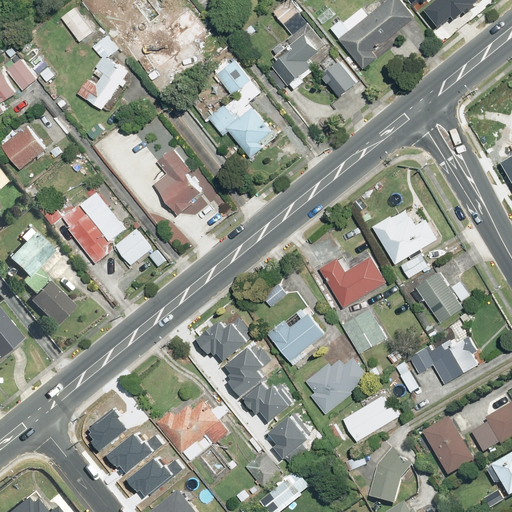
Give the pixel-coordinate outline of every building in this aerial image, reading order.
[(289,0),(276,10),(292,30),(305,20),(289,0)] [(385,46),(418,16),(403,0),(389,0),(373,15),(365,6),(348,22),(345,19),(335,28),(344,38),(341,41),(367,70),(382,57),(376,50),(383,44),(385,46)] [(436,0),(428,7),(446,27),(478,0),(436,0)] [(110,2),(100,9),(120,34),(130,26),(110,2)] [(160,71),(180,55),(187,64),(201,52),(194,43),(209,30),(188,5),(138,47),(141,50),(137,54),(147,66),(152,62),(160,71)] [(78,7),(65,17),(83,42),(96,33),(78,7)] [(311,21),(277,50),(284,59),(277,65),(293,83),(298,90),(310,80),(307,77),(319,67),(316,64),(334,48),(311,21)] [(122,50),(110,35),(95,46),(105,59),(100,66),(103,68),(99,74),(105,78),(101,84),(93,78),(83,92),(107,109),(124,85),(126,87),(130,81),(127,79),(132,72),(111,58),(122,50)] [(363,83),(345,59),(342,62),(335,53),(324,62),(332,73),(328,76),(344,97),(363,83)] [(59,74),(42,54),(32,62),(50,82),(59,74)] [(0,115),(9,111),(6,105),(21,96),(13,80),(17,78),(26,90),(41,79),(24,58),(10,70),(11,71),(9,72),(4,65),(0,68),(0,115)] [(254,80),(238,58),(231,63),(229,60),(220,67),(223,70),(218,73),(235,95),(254,80)] [(179,103),(163,116),(237,207),(253,194),(179,103)] [(235,115),(228,105),(213,117),(228,136),(234,132),(253,156),(279,136),(257,107),(245,116),(240,111),(235,115)] [(109,130),(102,122),(91,132),(98,140),(109,130)] [(32,125),(6,144),(23,167),(49,148),(32,125)] [(198,171),(176,147),(160,162),(170,172),(157,184),(187,217),(201,204),(196,199),(205,191),(192,176),(198,171)] [(157,182),(140,161),(122,176),(140,197),(157,182)] [(128,229),(100,191),(76,208),(61,187),(39,204),(65,238),(74,231),(99,264),(118,250),(112,241),(128,229)] [(394,215),(377,225),(400,264),(442,239),(430,219),(420,225),(415,217),(400,226),(394,215)] [(78,307),(39,266),(55,251),(32,226),(20,237),(25,242),(10,257),(27,275),(22,280),(36,295),(31,300),(57,326),(78,307)] [(156,248),(139,228),(120,245),(137,265),(156,248)] [(424,251),(405,264),(413,277),(433,265),(424,251)] [(124,267),(114,255),(102,266),(113,278),(124,267)] [(391,281),(375,255),(349,271),(341,257),(323,268),(346,307),(391,281)] [(455,287),(444,270),(415,289),(424,303),(429,299),(444,322),(468,306),(465,300),(474,293),(465,280),(455,287)] [(285,281),(265,297),(275,309),(295,293),(285,281)] [(273,333),(298,365),(315,352),(311,348),(329,334),(307,306),(289,320),(273,333)] [(390,337),(373,307),(345,324),(362,353),(390,337)] [(0,359),(23,341),(0,312),(0,359)] [(253,338),(247,331),(252,327),(243,315),(238,319),(232,323),(226,315),(202,334),(215,351),(221,346),(223,350),(229,356),(253,338)] [(449,383),(483,363),(478,355),(484,351),(473,334),(452,347),(449,340),(434,349),(432,346),(413,358),(422,372),(436,363),(449,383)] [(230,360),(237,368),(233,371),(236,375),(234,376),(246,391),(269,373),(264,366),(274,358),(264,345),(259,348),(254,341),(230,360)] [(355,391),(363,384),(362,382),(372,375),(358,357),(348,364),(344,359),(336,365),(333,361),(309,380),(317,391),(314,394),(328,413),(356,392),(355,391)] [(407,360),(399,365),(414,393),(423,388),(407,360)] [(268,378),(249,392),(263,409),(266,407),(273,417),(295,400),(279,381),(274,385),(268,378)] [(511,389),(509,391),(511,396),(511,402),(489,417),(491,420),(475,430),(489,452),(504,443),(506,445),(511,441),(511,389)] [(360,440),(403,414),(396,403),(392,405),(385,394),(347,418),(360,440)] [(186,449),(194,460),(233,429),(224,417),(233,410),(226,401),(215,409),(206,398),(196,406),(194,403),(179,415),(174,409),(160,420),(184,450),(186,449)] [(93,441),(91,442),(97,450),(125,429),(117,419),(119,417),(113,409),(88,428),(91,432),(88,434),(93,441)] [(296,411),(274,428),(283,439),(279,442),(293,458),(309,445),(305,440),(314,434),(296,411)] [(479,460),(452,415),(425,432),(451,476),(479,460)] [(347,438),(337,422),(328,428),(338,444),(347,438)] [(137,433),(107,456),(117,468),(119,466),(125,475),(164,444),(156,434),(145,443),(137,433)] [(399,503),(405,478),(419,463),(400,444),(382,463),(374,497),(399,503)] [(283,470),(267,451),(249,466),(266,485),(283,470)] [(367,452),(348,461),(352,470),(371,462),(367,452)] [(156,456),(126,479),(136,491),(138,489),(144,498),(183,467),(175,457),(164,466),(156,456)] [(242,465),(236,457),(227,463),(233,472),(242,465)] [(511,457),(490,471),(498,483),(504,479),(508,485),(486,498),(493,508),(511,496),(511,457)] [(275,511),(308,485),(297,471),(261,501),(269,511),(275,511)] [(249,492),(247,489),(239,496),(245,502),(261,489),(258,485),(249,492)] [(199,511),(182,488),(154,509),(156,511),(199,511)] [(68,511),(65,508),(62,511),(57,504),(54,507),(40,489),(29,498),(28,496),(7,511),(68,511)] [(421,511),(413,498),(389,511),(421,511)]
